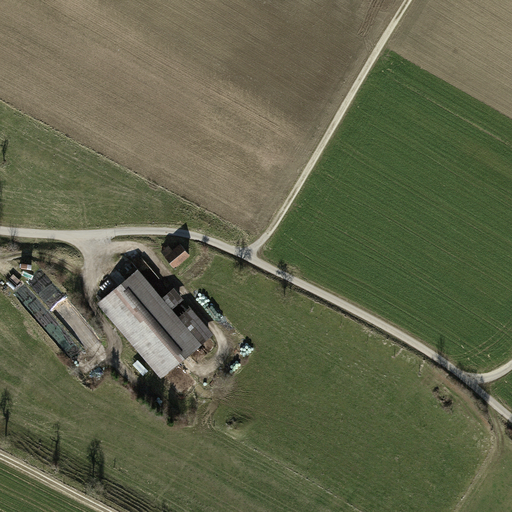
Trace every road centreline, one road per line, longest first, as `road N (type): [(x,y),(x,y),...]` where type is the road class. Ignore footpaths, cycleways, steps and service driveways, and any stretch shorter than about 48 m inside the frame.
road 1 (track): [(89,233),(171,231),(248,255),(427,350),(469,381)]
road 2 (track): [(248,255),(284,211),(409,0)]
road 3 (track): [(0,457),(110,511)]
